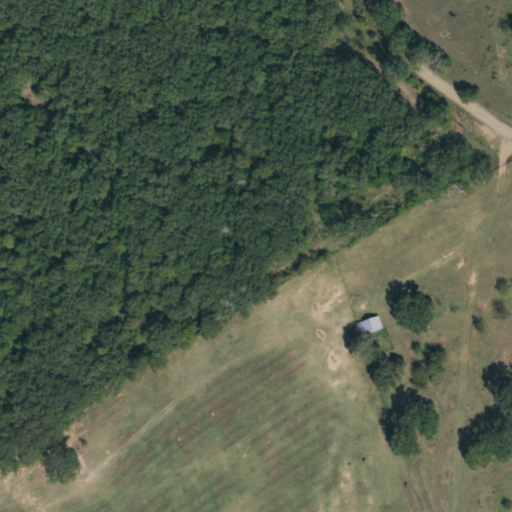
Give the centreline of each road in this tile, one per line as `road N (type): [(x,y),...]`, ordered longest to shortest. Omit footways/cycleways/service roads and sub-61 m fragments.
road 1 (track): [(511,144),(470,209),(441,236),(362,259),(313,317),(175,395),(41,511)]
road 2 (residential): [(373,0),(398,42),(433,74),(511,123)]
